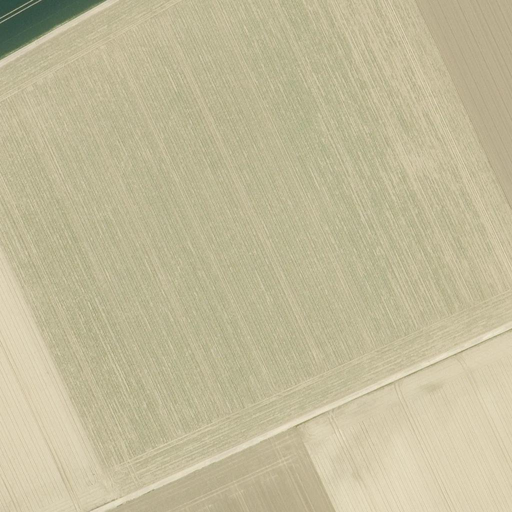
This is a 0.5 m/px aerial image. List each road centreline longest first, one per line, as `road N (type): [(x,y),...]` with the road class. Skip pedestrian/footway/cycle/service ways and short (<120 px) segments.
road 1 (track): [(511,326),(98,511)]
road 2 (track): [(0,64),(114,0)]
